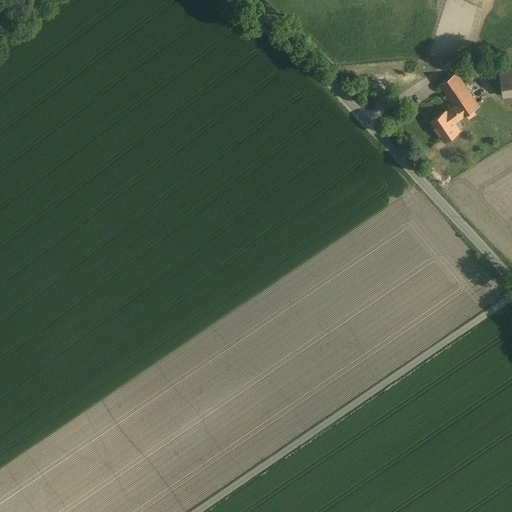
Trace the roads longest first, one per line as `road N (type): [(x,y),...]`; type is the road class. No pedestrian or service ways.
road 1 (unclassified): [(511,276),(243,0)]
road 2 (unclassified): [(511,297),(196,511)]
